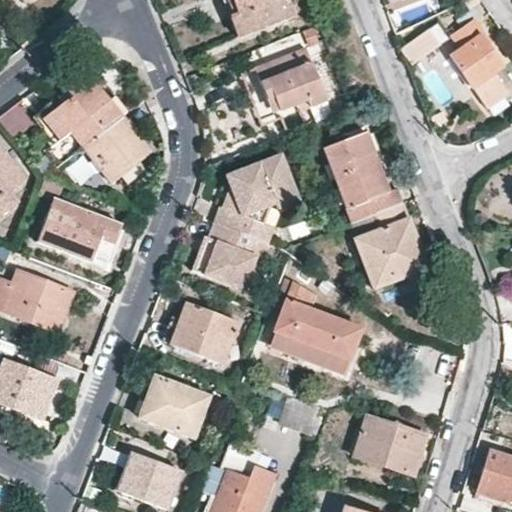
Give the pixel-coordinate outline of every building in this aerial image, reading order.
[(294,14),(288,0),(231,0),(238,14),(230,18),(237,36),(294,14)] [(472,87),(501,66),(483,38),(485,36),(475,20),(452,36),(460,48),(450,55),(464,76),(472,87)] [(427,29),(401,49),(413,63),(438,43),(427,29)] [(307,100),(310,108),(325,102),(304,49),(254,69),(261,86),(266,100),(273,98),(279,111),(297,104),(307,100)] [(69,133),(81,149),(121,118),(104,97),(94,84),(90,87),(82,78),(63,92),(69,99),(42,120),(59,142),(69,133)] [(301,112),(310,108),(307,100),(297,104),(301,112)] [(241,109),(220,113),(223,129),(244,125),(241,109)] [(121,118),(81,149),(110,185),(149,153),(139,140),(121,118)] [(322,149),(352,223),(374,215),(402,204),(396,186),(387,190),(372,151),(365,132),(322,149)] [(0,216),(17,203),(9,192),(24,181),(0,150),(0,216)] [(297,202),(279,156),(224,177),(229,189),(233,200),(228,202),(225,211),(221,210),(218,208),(212,225),(254,240),(261,224),(267,208),(274,205),(276,210),(297,202)] [(233,200),(229,189),(225,198),(221,210),(225,211),(228,202),(233,200)] [(115,236),(120,225),(54,200),(37,242),(89,262),(98,241),(111,246),(115,236)] [(402,204),(374,215),(379,229),(353,240),(373,290),(391,282),(393,282),(390,274),(425,260),(417,240),(411,241),(403,219),(408,218),(402,204)] [(412,229),(408,218),(403,219),(411,241),(417,240),(412,229)] [(271,228),(261,224),(254,240),(266,244),(271,228)] [(254,240),(212,225),(201,254),(198,253),(196,259),(191,272),(242,291),(253,261),(261,263),(268,245),(266,244),(254,240)] [(428,268),(425,260),(390,274),(393,282),(428,268)] [(261,263),(253,261),(242,291),(250,294),(261,263)] [(0,311),(49,331),(56,317),(62,320),(68,304),(73,294),(16,272),(11,286),(0,281),(0,311)] [(276,304),(282,307),(290,282),(285,280),(276,304)] [(290,282),(282,307),(268,346),(343,373),(347,362),(351,353),(351,352),(359,328),(309,310),(314,295),(290,282)] [(219,365),(235,322),(185,303),(175,330),(170,346),(219,365)] [(56,317),(49,331),(56,334),(62,320),(56,317)] [(50,399),(57,381),(2,360),(0,366),(0,403),(41,419),(50,399)] [(208,397),(154,377),(144,404),(138,419),(192,440),(208,397)] [(320,407),(291,397),(282,424),(311,434),(320,407)] [(352,456),(404,473),(412,450),(418,451),(421,444),(424,435),(365,417),(352,456)] [(273,476),(256,469),(262,453),(233,442),(222,469),(228,472),(218,497),(211,495),(206,506),(214,510),(212,511),(254,511),(256,508),(262,493),(265,494),(273,476)] [(412,450),(404,473),(411,476),(418,451),(412,450)] [(511,500),(511,458),(486,451),(478,476),(474,492),(507,503),(508,500),(511,500)] [(166,511),(180,472),(129,452),(123,469),(114,492),(166,511)]
